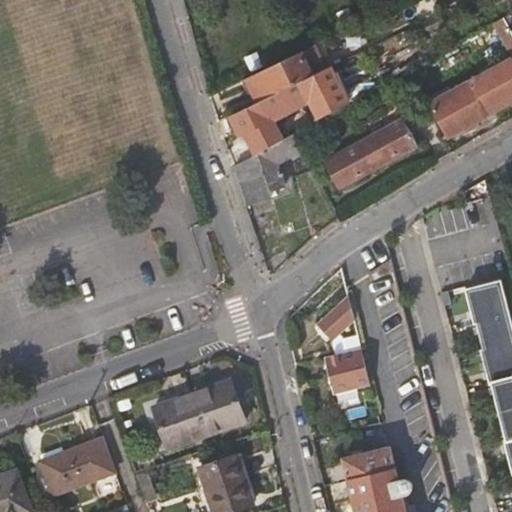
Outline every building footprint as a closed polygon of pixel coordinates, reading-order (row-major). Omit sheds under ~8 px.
[(303,52),(242,82),(253,106),(315,76),(303,52)] [(488,110),(511,95),(511,58),(430,104),(449,136),(489,113),(488,110)] [(337,110),(348,104),(332,68),(319,74),(337,110)] [(308,99),(318,121),(337,110),(319,74),(315,76),(253,106),(231,116),(239,136),(245,133),(252,129),(256,136),(260,144),(281,134),(269,108),(286,99),(290,108),(308,99)] [(416,146),(402,119),(322,162),(336,189),(416,146)] [(249,140),(256,136),(252,129),(245,133),(249,140)] [(231,168),(247,214),(272,203),(269,197),(274,195),(283,190),(271,168),(289,157),(292,160),(305,153),(294,134),(252,157),(231,168)] [(227,155),(231,168),(252,157),(246,145),(227,155)] [(269,197),(272,203),(277,201),(274,195),(269,197)] [(511,330),(499,281),(464,290),(473,323),(475,323),(483,352),(481,352),(490,386),(492,385),(507,443),(505,443),(511,471),(511,330)] [(355,318),(348,291),(314,323),(331,340),(355,318)] [(335,394),(371,385),(362,349),(326,358),(335,394)] [(157,406),(170,448),(247,423),(235,380),(157,406)] [(42,461),(56,494),(114,473),(101,439),(42,461)] [(391,448),(387,449),(402,511),(406,511),(403,496),(408,495),(413,492),(414,484),(410,480),(404,479),(399,480),(391,448)] [(402,511),(387,449),(344,459),(356,511),(402,511)] [(200,469),(215,511),(228,511),(253,503),(236,456),(200,469)] [(0,476),(0,511),(31,511),(32,511),(17,470),(0,476)]
